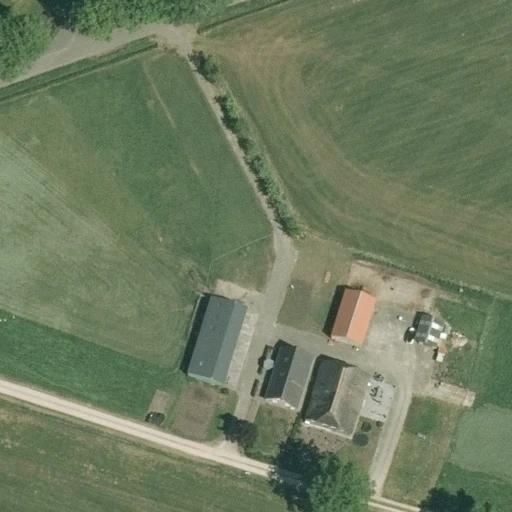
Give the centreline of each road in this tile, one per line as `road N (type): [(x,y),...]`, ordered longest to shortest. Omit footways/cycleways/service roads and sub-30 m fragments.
road 1 (track): [(398,511),(0,391)]
road 2 (unclassified): [(39,71),(240,0)]
